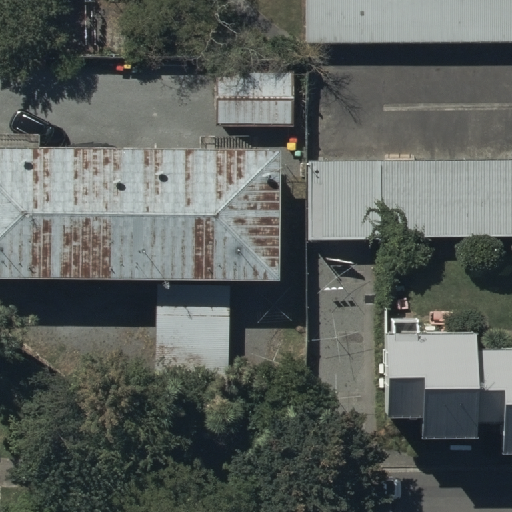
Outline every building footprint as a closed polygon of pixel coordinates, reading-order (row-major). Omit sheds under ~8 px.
[(511,0),(305,0),(306,48),(511,46),(511,0)] [(295,69),(216,70),(217,130),(296,129),(295,69)] [(280,158),(0,154),(0,286),(156,289),(154,394),(229,395),(230,286),(279,286),(280,158)] [(511,159),(309,162),(310,240),(511,237),(511,159)] [(392,334),(385,334),(385,417),(419,417),(419,437),(476,437),(476,424),(499,424),(499,451),(511,451),(511,347),(472,348),(472,332),(415,332),(415,319),(392,319),(392,334)]
